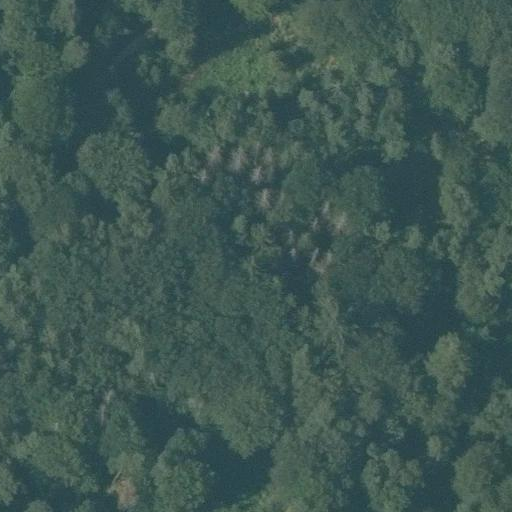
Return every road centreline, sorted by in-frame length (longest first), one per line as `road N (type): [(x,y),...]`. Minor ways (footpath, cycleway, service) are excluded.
road 1 (track): [(511,208),(339,0)]
road 2 (track): [(191,0),(0,157)]
